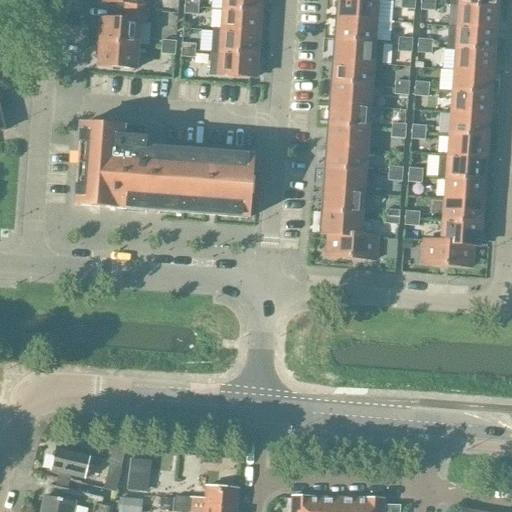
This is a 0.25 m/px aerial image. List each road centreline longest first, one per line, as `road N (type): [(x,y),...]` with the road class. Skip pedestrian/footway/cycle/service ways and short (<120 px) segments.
road 1 (tertiary): [(0,472),(23,395),(259,412)]
road 2 (residential): [(266,285),(509,306)]
road 3 (residential): [(37,102),(279,119)]
road 4 (residential): [(26,271),(266,285)]
road 5 (tertiary): [(259,412),(429,425)]
road 6 (residential): [(426,489),(256,489)]
road 7 (residential): [(26,271),(37,102)]
road 8 (residential): [(266,285),(279,119)]
road 9 (residential): [(259,412),(266,285)]
